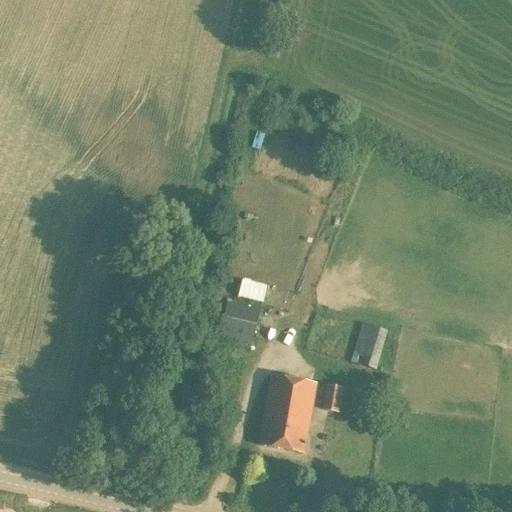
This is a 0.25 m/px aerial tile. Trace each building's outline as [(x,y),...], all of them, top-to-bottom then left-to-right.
[(265,301),(269,283),(243,277),(239,295),(265,301)] [(251,344),(259,310),(227,302),(219,337),(251,344)] [(375,370),(386,332),(361,325),(350,363),(375,370)] [(302,453),(314,385),(271,377),(259,445),(302,453)] [(338,414),(343,389),(326,386),(322,411),(338,414)]
